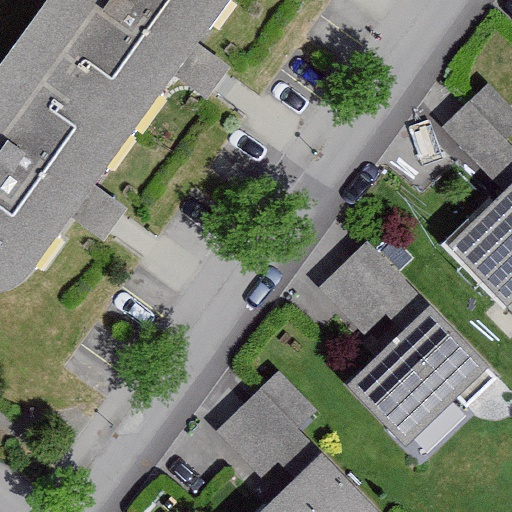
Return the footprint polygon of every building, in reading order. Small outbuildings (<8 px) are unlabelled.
[(47,0),(0,67),(0,285),(9,282),(29,266),(81,194),(185,51),(221,0),(47,0)] [(480,164),(511,137),(511,98),(490,73),(439,116),(480,164)] [(511,184),(444,250),(503,311),(511,301),(511,184)] [(370,230),(321,277),(365,325),(415,278),(370,230)] [(461,410),(491,382),(421,309),(341,386),(400,447),(450,399),(461,410)] [(218,419),(260,464),(323,405),(281,360),(218,419)] [(360,511),(312,461),(258,511),(360,511)]
